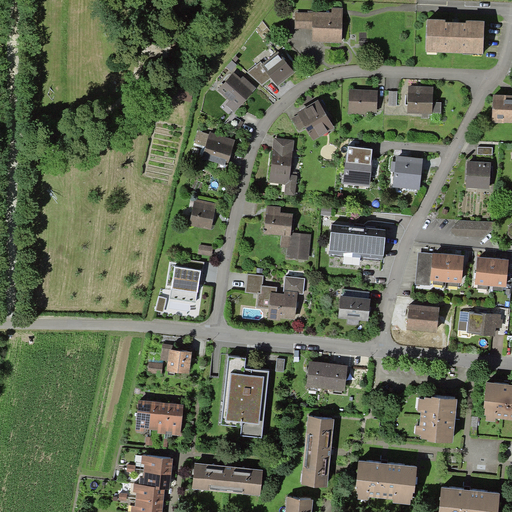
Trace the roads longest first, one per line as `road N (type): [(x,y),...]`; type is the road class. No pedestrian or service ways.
road 1 (residential): [(214,332),(246,169),(263,128),(291,94),(361,69),(496,76)]
road 2 (residential): [(496,76),(430,198),(379,348)]
road 3 (residential): [(0,325),(214,332)]
road 4 (residential): [(214,332),(379,348)]
road 5 (residential): [(379,348),(511,362)]
